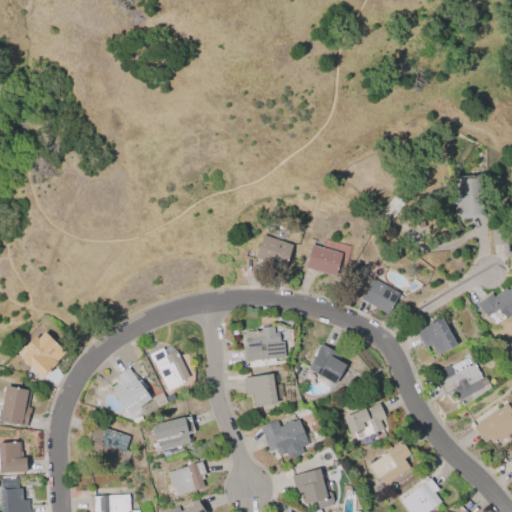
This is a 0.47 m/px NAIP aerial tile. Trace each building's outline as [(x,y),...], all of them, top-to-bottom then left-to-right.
[(459,219),(455,176),(479,174),(483,217),(459,219)] [(404,203),(389,221),(379,212),(394,195),(404,203)] [(511,268),(510,268),(509,257),(502,257),(502,244),(491,244),(491,229),(511,228),(511,268)] [(261,235),(291,245),(283,269),(254,259),(261,235)] [(334,277),(303,268),(310,245),(341,254),(334,277)] [(371,278),(397,293),(385,314),(358,299),(371,278)] [(511,313),(504,319),(497,309),(485,318),(475,304),(489,293),(492,297),(505,288),(506,290),(511,286),(511,313)] [(454,343),(439,318),(416,331),(431,357),(454,343)] [(275,364),(249,367),(248,362),(243,362),(242,348),(245,348),(244,332),(260,330),(260,328),(272,326),(273,333),(278,332),(279,341),(283,341),(284,357),(274,358),(275,364)] [(63,352),(40,329),(15,354),(38,377),(63,352)] [(333,384),(306,368),(320,344),(336,354),(334,359),(345,365),(333,384)] [(171,345),(148,355),(165,390),(187,379),(171,345)] [(437,377),(443,394),(452,390),(456,400),(484,389),(474,362),(437,377)] [(110,386),(115,383),(114,380),(117,378),(116,375),(127,367),(135,380),(136,379),(149,397),(128,412),(110,386)] [(243,377),(270,374),(274,404),(253,406),(252,395),(245,396),(243,377)] [(0,422),(25,425),(30,391),(1,387),(0,395),(0,422)] [(166,402),(156,407),(151,397),(160,392),(166,402)] [(341,418),(352,441),(388,425),(378,402),(341,418)] [(472,426),(484,448),(511,431),(511,414),(507,406),(472,426)] [(157,456),(180,452),(178,445),(188,443),(182,417),(150,424),(157,456)] [(304,451),(296,426),(281,431),(277,420),(259,426),(271,462),(304,451)] [(128,434),(91,424),(84,450),(121,460),(128,434)] [(389,490),(408,470),(400,461),(408,453),(396,441),(368,469),(389,490)] [(20,443),(0,443),(0,473),(24,473),(24,458),(20,458),(20,443)] [(205,488),(199,463),(166,471),(172,496),(205,488)] [(317,467),(325,496),(304,502),(301,491),(296,493),(291,474),(317,467)] [(428,511),(439,504),(433,496),(439,492),(429,479),(400,501),(408,511),(428,511)] [(28,511),(28,501),(20,501),(20,488),(0,488),(0,511),(28,511)] [(128,511),(128,495),(93,495),(93,511),(128,511)] [(202,511),(196,502),(181,511),(202,511)]
